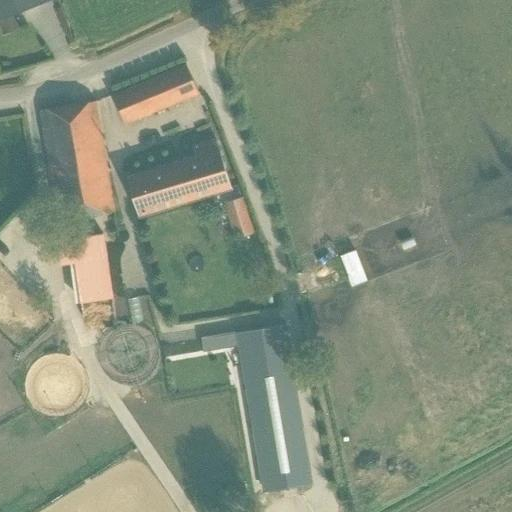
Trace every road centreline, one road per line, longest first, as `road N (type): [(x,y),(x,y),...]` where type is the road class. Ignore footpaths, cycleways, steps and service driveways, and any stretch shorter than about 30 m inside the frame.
road 1 (track): [(192,25),(267,236),(328,511)]
road 2 (unclassified): [(249,0),(39,92),(0,100)]
